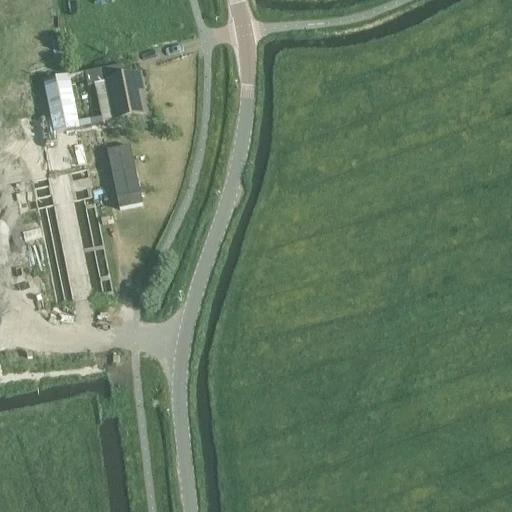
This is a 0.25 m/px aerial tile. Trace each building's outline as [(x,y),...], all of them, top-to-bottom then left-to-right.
[(128,79),(126,68),(86,75),(89,89),(96,87),(109,85),(108,83),(128,79)] [(139,77),(128,79),(108,83),(109,85),(116,123),(147,117),(139,77)] [(81,130),(70,79),(44,84),(55,135),(81,130)] [(109,85),(96,87),(104,126),(116,123),(109,85)] [(132,149),(108,154),(121,213),(144,208),(132,149)]
